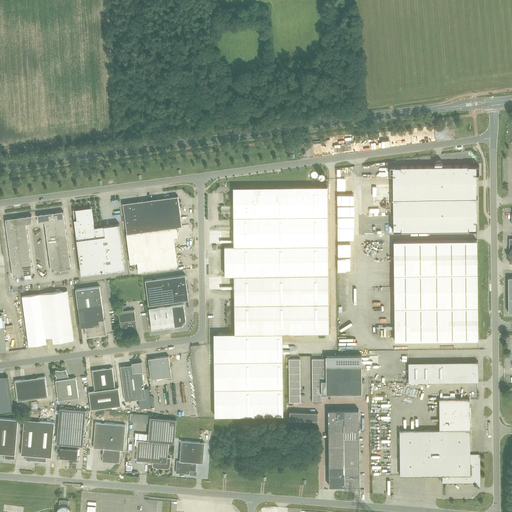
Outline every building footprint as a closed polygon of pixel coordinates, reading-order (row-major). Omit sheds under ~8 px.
[(476,165),(442,165),(442,163),(443,162),(435,162),(435,163),(435,166),(393,166),(393,198),(392,198),(392,199),(393,199),(394,231),(477,230),(477,198),(478,198),(478,197),(477,197),(476,165)] [(225,275),(234,275),(235,333),(216,333),(214,333),(214,335),(215,414),(215,416),(217,416),(283,415),(283,332),(329,332),(328,244),(327,186),(280,186),(279,186),(233,187),(234,208),(234,245),(225,245),(225,275)] [(157,214),(180,211),(178,196),(155,199),(157,214)] [(142,231),(159,229),(157,214),(155,199),(138,201),(142,231)] [(142,231),(138,201),(123,203),(127,233),(137,232),(142,231)] [(82,274),(104,271),(98,226),(95,227),(94,222),(92,207),(87,208),(73,210),(82,274)] [(55,220),(64,218),(64,213),(63,211),(54,212),(55,220)] [(182,226),(180,211),(157,214),(159,229),(177,227),(177,226),(182,226)] [(55,220),(54,212),(37,214),(38,217),(37,217),(38,222),(45,221),(55,220)] [(16,225),(26,223),(33,223),(32,217),(32,215),(15,217),(16,225)] [(6,226),(16,225),(15,217),(5,219),(6,221),(6,226)] [(56,227),(65,225),(64,218),(55,220),(56,227)] [(55,220),(45,221),(46,228),(56,227),(55,220)] [(17,232),(27,230),(26,223),(16,225),(17,232)] [(104,226),(98,226),(104,271),(125,268),(119,223),(104,226)] [(16,225),(6,226),(7,233),(17,232),(16,225)] [(65,225),(56,227),(56,234),(66,232),(65,225)] [(56,227),(46,228),(47,235),(56,234),(56,227)] [(159,229),(142,231),(137,232),(127,233),(126,233),(129,253),(176,247),(174,237),(179,237),(177,227),(159,229)] [(18,239),(28,238),(27,230),(17,232),(18,239)] [(17,232),(7,233),(8,240),(18,239),(17,232)] [(67,240),(66,232),(56,234),(57,241),(67,240)] [(56,234),(47,235),(48,242),(57,241),(56,234)] [(29,245),(28,238),(18,239),(19,246),(29,245)] [(19,246),(18,239),(8,240),(9,247),(19,246)] [(58,248),(68,247),(67,240),(57,241),(58,248)] [(395,340),(478,339),(477,240),(394,241),(395,340)] [(57,241),(48,242),(49,249),(58,248),(57,241)] [(20,253),(30,252),(29,245),(19,246),(20,253)] [(20,253),(19,246),(9,247),(10,254),(20,253)] [(59,255),(69,254),(68,247),(58,248),(59,255)] [(130,263),(137,262),(177,257),(176,247),(129,253),(130,263)] [(59,255),(58,248),(49,249),(49,256),(59,255)] [(21,260),(31,259),(30,252),(20,253),(21,260)] [(20,253),(10,254),(11,262),(21,260),(20,253)] [(60,262),(70,261),(69,254),(59,255),(60,262)] [(59,255),(49,256),(50,264),(60,262),(59,255)] [(178,267),(177,257),(137,262),(139,272),(178,267)] [(22,267),(32,266),(31,259),(21,260),(22,267)] [(12,269),(22,267),(21,260),(11,262),(12,269)] [(60,262),(61,270),(71,268),(71,266),(70,261),(60,262)] [(60,262),(50,264),(51,269),(52,271),(61,270),(60,262)] [(22,267),(23,275),(33,273),(32,271),(33,271),(32,266),(22,267)] [(13,276),(23,275),(22,267),(12,269),(13,274),(13,276)] [(189,299),(188,292),(185,274),(145,280),(149,305),(189,299)] [(95,337),(99,337),(99,335),(107,334),(105,319),(104,319),(100,286),(76,289),(81,327),(85,326),(87,336),(95,335),(95,337)] [(40,294),(22,296),(29,345),(47,343),(46,338),(53,337),(53,342),(74,339),(67,290),(40,294)] [(176,326),(178,326),(183,325),(183,323),(185,321),(186,321),(184,303),(173,304),(176,326)] [(164,328),(174,326),(176,326),(173,304),(161,306),(164,328)] [(152,329),(154,329),(164,328),(161,306),(149,308),(152,329)] [(137,333),(136,320),(134,309),(118,311),(120,322),(122,336),(137,333)] [(0,313),(0,351),(6,351),(6,345),(9,345),(8,341),(5,341),(3,325),(1,313),(0,313)] [(326,355),(326,358),(326,362),(327,365),(326,365),(326,367),(326,371),(326,376),(326,378),(344,378),(362,378),(362,365),(362,355),(326,355)] [(151,378),(172,376),(169,356),(149,358),(151,378)] [(132,364),(120,366),(125,401),(138,399),(139,399),(140,408),(151,406),(149,388),(145,388),(142,371),(143,371),(142,361),(132,362),(132,364)] [(478,381),(478,380),(478,362),(478,361),(408,362),(409,382),(478,381)] [(92,370),(95,390),(106,389),(115,387),(112,367),(92,370)] [(76,377),(69,378),(68,378),(66,375),(68,374),(66,369),(62,371),(56,370),(55,375),(57,376),(56,380),(58,400),(79,397),(76,377)] [(0,377),(0,412),(13,410),(8,376),(0,377)] [(45,376),(15,380),(18,400),(48,396),(45,376)] [(344,378),(326,378),(326,380),(326,394),(344,393),(344,378)] [(362,378),(344,378),(344,393),(362,393),(362,378)] [(115,387),(106,389),(95,390),(89,391),(91,409),(121,405),(118,387),(115,387)] [(400,475),(425,475),(435,475),(443,475),(443,482),(467,482),(476,482),(478,484),(480,481),(480,469),(479,454),(470,454),(470,398),(439,399),(440,429),(400,430),(400,475)] [(83,446),(86,410),(60,408),(57,443),(61,444),(60,457),(69,458),(70,459),(71,459),(72,459),(72,458),(72,460),(78,460),(79,445),(83,446)] [(343,409),(328,409),(328,422),(344,422),(343,409)] [(344,429),(359,429),(359,409),(343,409),(344,422),(344,429)] [(0,452),(5,453),(4,458),(15,459),(18,419),(0,417),(0,452)] [(167,457),(169,442),(175,443),(176,419),(150,417),(148,441),(138,440),(137,460),(153,462),(153,465),(153,466),(154,467),(155,468),(156,468),(157,468),(157,467),(159,468),(167,469),(168,468),(170,467),(170,466),(171,458),(167,457)] [(26,460),(36,461),(39,421),(24,419),(21,455),(26,455),(26,460)] [(39,421),(36,461),(46,462),(47,457),(51,457),(54,422),(39,421)] [(103,448),(103,452),(102,461),(117,462),(118,462),(120,462),(121,449),(124,450),(126,425),(96,422),(94,447),(103,448)] [(190,470),(196,471),(197,462),(203,463),(205,442),(181,440),(180,461),(177,460),(176,472),(190,474),(190,470)] [(344,444),(344,450),(344,453),(359,453),(359,444),(344,444)] [(329,455),(329,466),(344,465),(344,459),(344,455),(329,455)] [(344,486),(344,485),(344,475),(344,465),(329,466),(329,485),(329,486),(344,486)] [(353,475),(353,485),(360,485),(359,465),(344,465),(344,475),(353,475)] [(344,475),(344,485),(344,486),(353,485),(353,475),(344,475)]
